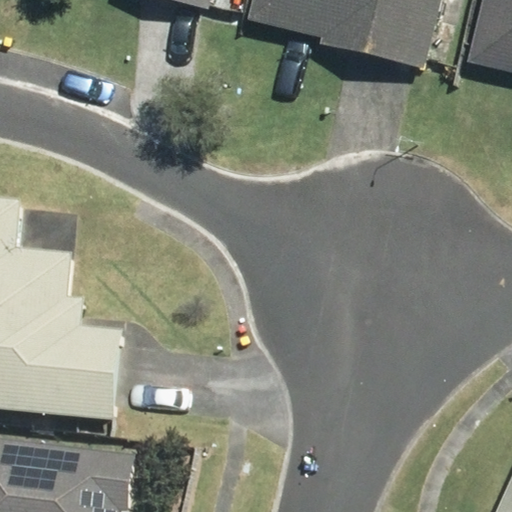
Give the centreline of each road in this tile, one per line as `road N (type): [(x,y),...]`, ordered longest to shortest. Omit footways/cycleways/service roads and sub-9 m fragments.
road 1 (residential): [(0,113),(151,162),(380,292)]
road 2 (residential): [(324,511),(380,292)]
road 3 (residential): [(380,292),(511,287)]
